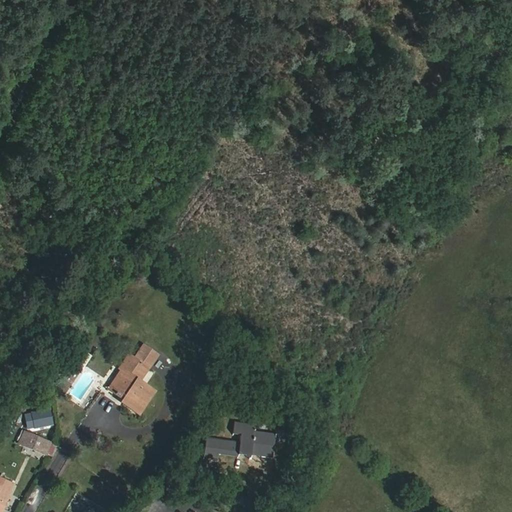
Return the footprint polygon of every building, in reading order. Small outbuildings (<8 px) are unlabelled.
[(135,359),(129,354),(119,368),(121,370),(108,389),(124,400),(122,402),(140,414),(155,392),(140,381),(149,368),(158,355),(144,346),(135,359)] [(85,351),(78,364),(85,368),(91,355),(85,351)] [(232,398),(224,393),(217,405),(225,409),(232,398)] [(48,410),(30,414),(34,429),(52,425),(48,410)] [(239,444),(206,439),(204,456),(217,458),(218,453),(250,458),(250,453),(271,456),(275,435),(254,432),(255,426),(234,423),(233,431),(241,432),(239,444)] [(46,455),(50,443),(24,432),(18,444),(27,448),(26,452),(31,454),(33,450),(46,455)] [(0,489),(0,511),(1,511),(11,493),(10,493),(14,484),(6,480),(1,490),(0,489)]
